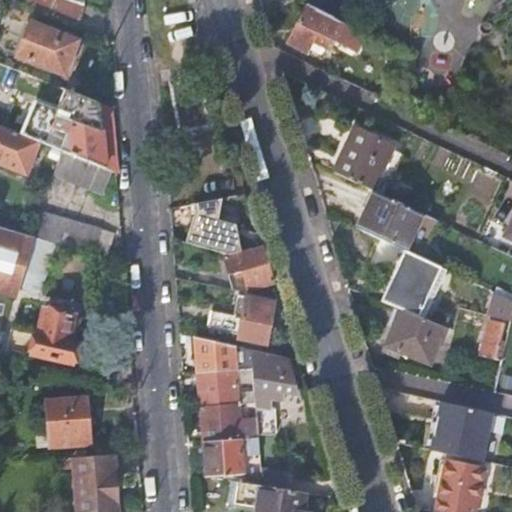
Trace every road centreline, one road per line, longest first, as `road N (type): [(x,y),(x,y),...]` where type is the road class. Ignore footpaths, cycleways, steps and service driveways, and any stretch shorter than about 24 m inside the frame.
road 1 (tertiary): [(222,0),(380,511)]
road 2 (residential): [(168,511),(129,0)]
